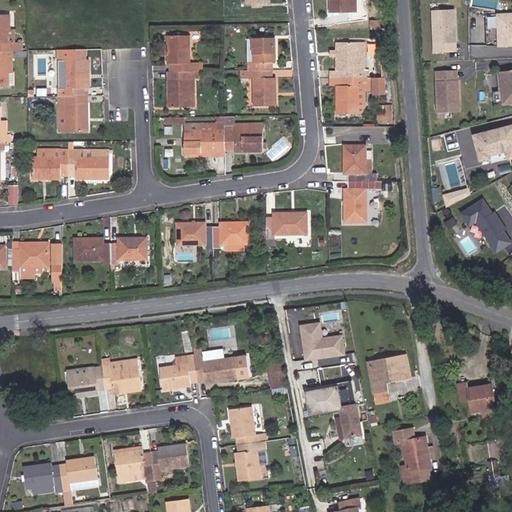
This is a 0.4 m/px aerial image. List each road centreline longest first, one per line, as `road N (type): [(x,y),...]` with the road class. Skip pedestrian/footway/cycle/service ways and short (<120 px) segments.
road 1 (secondary): [(421,287),(342,280),(0,322)]
road 2 (residential): [(300,0),(314,163),(292,179),(146,197)]
road 3 (residential): [(220,511),(211,431),(184,414),(7,433)]
road 4 (tertiary): [(421,287),(403,0)]
road 5 (residential): [(146,197),(0,220)]
road 6 (residential): [(146,197),(139,100),(126,78)]
